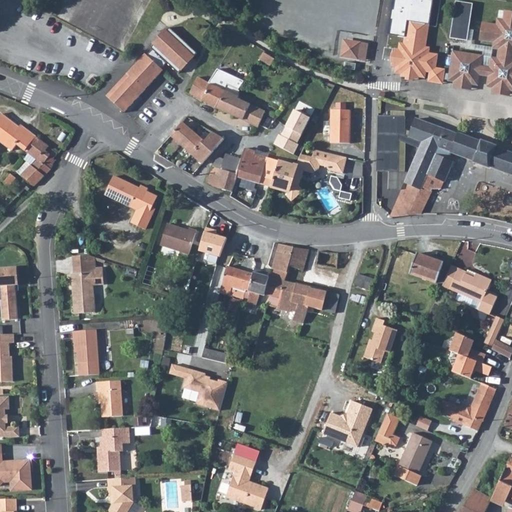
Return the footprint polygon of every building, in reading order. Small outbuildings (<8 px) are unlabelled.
[(471,2),(454,0),(453,0),(448,36),(465,39),(471,2)] [(490,86),(492,87),(493,86),(500,82),(509,83),(511,68),(511,59),(511,11),(505,10),(504,19),(501,19),(496,48),(496,49),(499,49),(498,58),(494,57),(490,86)] [(481,40),(494,42),(493,48),(496,49),(496,48),(501,19),(498,18),(497,24),(483,22),(481,40)] [(423,68),(426,46),(429,25),(429,24),(408,20),(405,42),(400,41),(399,47),(396,47),(394,64),(402,65),(401,74),(403,75),(418,78),(419,68),(423,68)] [(110,100),(123,113),(162,70),(161,68),(166,62),(178,73),(182,68),(180,67),(190,55),(192,57),(196,52),(169,27),(165,31),(164,29),(151,43),(153,44),(150,48),(152,49),(146,55),(145,53),(137,62),(127,73),(129,76),(108,98),(110,100)] [(359,44),(345,41),(343,55),(357,58),(359,44)] [(423,68),(426,69),(431,70),(436,70),(439,53),(430,52),(431,47),(426,46),(423,68)] [(260,57),(268,61),(272,54),(264,50),(260,57)] [(449,74),(466,77),(472,84),(474,84),(479,55),(453,51),(449,74)] [(474,84),(475,84),(479,81),(480,74),(489,76),(487,84),(490,86),(494,57),(492,57),(490,67),(481,66),(483,55),(479,55),(474,84)] [(429,84),(443,86),(446,72),(436,70),(431,70),(429,84)] [(106,95),(108,98),(129,76),(127,73),(106,95)] [(203,100),(216,106),(224,89),(221,88),(226,80),(214,73),(209,82),(211,83),(203,100)] [(449,74),(448,80),(454,81),(453,86),(471,89),(472,84),(466,77),(449,74)] [(196,96),(203,100),(211,83),(209,82),(201,78),(198,77),(190,93),(196,96)] [(491,93),(507,95),(509,83),(500,82),(493,86),(492,87),(491,93)] [(216,106),(231,114),(243,119),(258,127),(259,125),(266,110),(240,97),(239,89),(227,84),(224,89),(216,106)] [(331,109),(331,143),(350,143),(350,109),(331,109)] [(278,135),(274,144),(288,151),(295,154),(309,119),(294,111),(282,136),(278,135)] [(406,117),(378,116),(377,172),(399,172),(400,141),(420,149),(423,142),(409,137),(406,135),(406,117)] [(0,141),(11,150),(16,144),(25,151),(35,137),(19,125),(18,127),(4,117),(0,122),(0,141)] [(405,183),(421,190),(422,187),(431,192),(432,189),(439,188),(442,188),(453,162),(449,160),(452,152),(474,160),(473,161),(490,167),(490,166),(511,174),(511,171),(511,152),(497,147),(497,146),(481,140),(481,141),(447,128),(446,130),(416,118),(409,137),(423,142),(420,149),(405,183)] [(171,135),(203,164),(216,149),(205,140),(211,130),(201,124),(196,133),(182,122),(171,135)] [(205,140),(216,149),(224,138),(211,130),(205,140)] [(36,159),(20,175),(33,185),(34,186),(50,169),(43,164),(49,157),(53,160),(57,154),(35,137),(25,151),(36,159)] [(236,177),(238,177),(272,187),(280,161),(255,153),(256,151),(245,147),(241,160),(237,173),(236,177)] [(302,155),(295,174),(296,175),(303,171),(304,169),(312,172),(319,168),(320,164),(327,166),(329,169),(343,174),(348,158),(316,150),(314,158),(302,155)] [(214,167),(237,173),(241,160),(226,154),(224,160),(218,157),(214,167)] [(272,187),(290,192),(295,174),(297,167),(280,161),(272,187)] [(207,185),(232,192),(236,177),(237,173),(214,167),(207,185)] [(131,222),(144,228),(150,215),(147,214),(155,196),(146,191),(147,189),(140,185),(139,188),(113,176),(104,194),(137,209),(131,222)] [(392,218),(421,215),(431,192),(422,187),(421,190),(405,183),(392,218)] [(352,199),(354,193),(342,190),(341,197),(352,199)] [(167,224),(160,246),(187,255),(195,230),(189,227),(187,231),(167,224)] [(217,230),(207,228),(200,251),(219,257),(227,238),(216,235),(217,230)] [(279,244),(272,269),(274,269),(286,273),(288,266),(293,248),(279,244)] [(293,248),(288,266),(298,269),(298,270),(300,271),(303,271),(309,250),(293,248)] [(318,251),(316,266),(337,269),(337,264),(338,254),(318,251)] [(416,253),(410,272),(436,281),(443,263),(416,253)] [(338,254),(337,264),(345,266),(349,257),(338,254)] [(96,273),(95,258),(86,255),(85,255),(71,256),(73,274),(71,275),(73,315),(95,313),(94,290),(104,289),(103,272),(96,273)] [(452,265),(443,285),(449,289),(459,268),(452,265)] [(279,298),(276,307),(289,313),(293,303),(298,305),(292,320),(302,324),(308,308),(306,307),(311,291),(311,289),(294,284),(298,270),(298,269),(288,266),(286,273),(279,298)] [(0,299),(1,301),(2,320),(18,319),(16,285),(18,285),(17,267),(0,268),(0,299)] [(226,267),(219,293),(229,296),(232,289),(245,293),(245,291),(248,291),(252,274),(227,267),(226,267)] [(459,268),(449,289),(459,293),(473,299),(481,303),(477,309),(489,315),(497,297),(486,292),(492,280),(477,273),(475,277),(467,273),(468,272),(459,268)] [(252,274),(248,291),(250,292),(262,295),(264,295),(264,294),(269,295),(279,298),(286,273),(274,269),(272,278),(266,277),(254,273),(253,273),(252,274)] [(358,275),(355,286),(359,287),(370,291),(374,280),(358,275)] [(306,307),(308,308),(322,311),(323,309),(326,297),(326,293),(311,289),(311,291),(306,307)] [(250,292),(249,297),(260,301),(262,295),(250,292)] [(473,299),(459,293),(456,299),(470,306),(473,299)] [(269,295),(267,304),(273,306),(276,307),(279,298),(269,295)] [(234,296),(231,309),(238,311),(241,298),(234,296)] [(326,297),(323,309),(334,312),(338,300),(326,297)] [(367,344),(363,357),(381,362),(385,351),(390,352),(397,330),(383,325),(385,320),(376,317),(371,331),(374,332),(369,345),(367,344)] [(484,343),(493,346),(495,340),(504,320),(496,317),(484,343)] [(96,332),(72,334),(72,342),(76,342),(79,377),(100,375),(96,332)] [(474,341),(457,332),(450,351),(459,355),(483,364),(486,355),(471,349),(474,341)] [(14,343),(14,334),(0,334),(0,382),(13,382),(12,361),(10,361),(9,343),(14,343)] [(493,346),(491,349),(510,359),(511,354),(511,348),(495,340),(493,346)] [(101,341),(100,357),(106,358),(108,342),(101,341)] [(204,349),(201,358),(225,364),(228,355),(204,349)] [(452,372),(470,379),(474,370),(484,375),(486,369),(483,368),(484,365),(483,364),(459,355),(452,372)] [(492,367),(484,365),(483,368),(486,369),(484,375),(489,376),(492,367)] [(204,374),(187,370),(182,389),(198,393),(195,404),(219,410),(227,382),(217,380),(217,382),(208,380),(209,378),(204,376),(204,374)] [(120,381),(94,383),(95,392),(99,392),(101,417),(122,416),(120,381)] [(454,420),(453,423),(477,433),(481,423),(482,423),(496,390),(482,384),(472,407),(463,409),(445,402),(439,414),(454,420)] [(0,437),(19,437),(19,427),(6,427),(5,410),(9,410),(9,397),(0,397),(0,437)] [(357,446),(372,408),(351,400),(346,415),(342,416),(330,412),(322,433),(357,446)] [(511,407),(503,427),(511,428),(511,407)] [(388,414),(386,413),(377,434),(390,440),(400,419),(395,417),(388,414)] [(421,416),(418,425),(430,429),(432,419),(421,416)] [(130,428),(103,430),(103,438),(101,438),(101,453),(98,453),(99,473),(120,471),(119,452),(123,452),(123,444),(131,444),(130,428)] [(413,433),(393,476),(418,487),(421,477),(418,475),(433,442),(413,433)] [(397,446),(400,440),(392,436),(390,440),(377,434),(374,441),(390,448),(397,446)] [(1,465),(1,445),(0,444),(0,483),(2,482),(10,482),(10,491),(29,490),(28,462),(11,463),(9,465),(1,465)] [(252,461),(232,455),(227,470),(233,472),(225,498),(261,510),(268,488),(248,482),(255,462),(252,461)] [(498,457),(495,464),(505,469),(508,462),(498,457)] [(505,469),(495,490),(495,491),(508,497),(511,490),(511,459),(510,459),(508,462),(505,469)] [(476,489),(492,496),(495,491),(495,490),(505,469),(495,464),(489,462),(483,477),(476,489)] [(136,477),(108,479),(109,496),(111,496),(114,496),(115,501),(112,505),(108,511),(109,511),(128,511),(135,502),(137,502),(136,477)] [(190,485),(180,486),(181,502),(191,501),(190,485)] [(475,490),(470,501),(481,508),(485,510),(492,497),(475,490)] [(354,492),(350,501),(363,507),(367,497),(354,492)] [(16,511),(16,499),(6,500),(0,499),(0,511),(16,511)] [(468,500),(460,511),(478,511),(481,508),(470,501),(468,500)] [(350,501),(346,510),(350,511),(360,511),(363,507),(350,501)]
